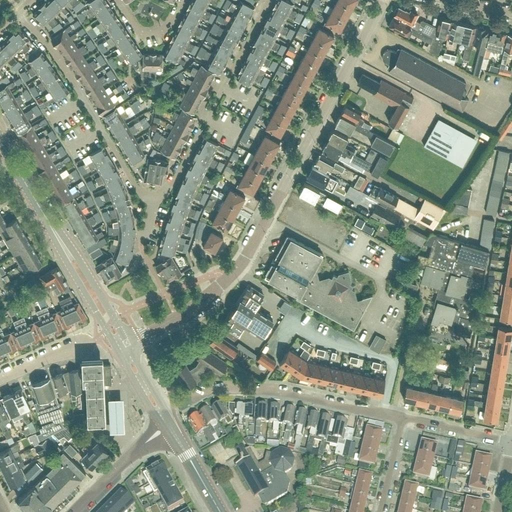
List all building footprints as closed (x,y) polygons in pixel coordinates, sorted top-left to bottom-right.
[(45,1),(56,13),(60,9),(65,14),(67,11),(63,6),(56,0),(47,0),(46,2),(45,1)] [(87,14),(106,1),(105,0),(90,0),(87,2),(90,7),(85,11),(87,14)] [(189,3),(188,5),(208,16),(210,13),(204,9),(206,5),(196,0),(191,0),(190,3),(189,3)] [(229,6),(249,16),(251,13),(253,8),(240,0),(237,5),(231,2),(229,6)] [(275,2),(274,4),(289,11),(294,15),(296,12),(290,9),(293,4),(292,4),(289,2),(285,0),(276,0),(276,2),(275,2)] [(337,0),(336,0),(331,10),(345,19),(348,13),(349,14),(351,9),(351,8),(337,0)] [(38,8),(39,8),(54,24),(57,21),(52,16),(56,13),(45,1),(38,8)] [(98,17),(111,9),(107,4),(108,3),(106,1),(87,14),(89,17),(95,13),(98,17)] [(273,7),(271,12),(284,19),(286,15),(292,19),(294,15),(289,11),(274,4),(272,7),(273,7)] [(187,8),(184,14),(198,21),(201,16),(206,19),(208,16),(188,5),(187,8)] [(231,17),(245,24),(248,18),(248,19),(249,16),(229,6),(228,9),(234,12),(231,17)] [(411,24),(411,26),(416,29),(419,23),(414,20),(417,14),(410,10),(408,12),(405,10),(398,7),(397,8),(396,8),(393,12),(395,13),(394,15),(411,24)] [(43,26),(47,22),(51,27),(54,24),(39,8),(32,14),(36,18),(35,18),(39,22),(43,26)] [(97,29),(116,16),(114,13),(111,9),(98,17),(101,22),(95,26),(97,29)] [(345,19),(331,10),(324,22),(339,30),(340,29),(341,29),(343,25),(342,24),(345,19)] [(267,18),(266,20),(286,31),(287,28),(281,25),(284,19),(271,12),(267,18)] [(181,19),(180,21),(200,32),(201,28),(196,25),(198,21),(184,14),(181,19)] [(108,32),(121,23),(117,18),(118,18),(116,16),(97,29),(99,32),(105,28),(108,32)] [(410,33),(430,44),(432,37),(420,31),(416,29),(411,26),(393,16),(388,26),(404,34),(408,37),(410,33)] [(227,25),(241,32),(245,24),(231,17),(229,21),(223,18),(221,21),(227,24),(227,25)] [(432,52),(441,56),(444,46),(440,45),(441,39),(440,39),(441,36),(446,37),(451,20),(439,17),(435,33),(433,33),(432,37),(430,44),(429,50),(433,51),(432,52)] [(264,23),(262,28),(276,35),(278,31),(284,34),(286,31),(266,20),(264,23)] [(179,24),(176,30),(190,37),(192,32),(198,35),(200,32),(180,21),(178,24),(179,24)] [(449,37),(459,40),(463,23),(453,21),(449,37)] [(420,31),(432,37),(433,33),(435,27),(425,22),(420,31)] [(107,43),(126,31),(125,28),(124,28),(121,23),(108,32),(111,37),(105,40),(107,43)] [(463,23),(459,40),(465,41),(461,58),(468,60),(472,43),(471,43),(475,26),(463,23)] [(56,46),(69,37),(69,36),(66,32),(72,28),(69,25),(64,28),(65,29),(51,38),(56,46)] [(217,29),(237,40),(238,37),(241,32),(227,25),(224,29),(219,26),(217,29)] [(477,59),(482,60),(485,49),(486,46),(484,46),(488,30),(484,30),(484,29),(483,28),(482,27),(480,26),(478,27),(477,27),(473,43),(480,45),(477,59)] [(313,37),(328,45),(330,40),(331,41),(333,37),(332,37),(333,35),(318,27),(313,37)] [(13,32),(11,34),(26,50),(29,48),(25,43),(29,39),(25,36),(26,35),(22,31),(22,32),(18,28),(13,32)] [(261,28),(257,36),(277,47),(279,44),(273,41),(276,35),(262,28),(261,28)] [(218,40),(232,48),(235,42),(235,43),(237,40),(217,29),(215,33),(221,36),(218,40)] [(173,35),(171,37),(191,48),(193,45),(187,41),(190,37),(176,30),(173,35)] [(490,30),(486,46),(485,49),(500,53),(505,33),(490,30)] [(118,47),(131,38),(127,33),(128,33),(126,31),(107,43),(109,47),(115,43),(118,47)] [(56,46),(62,53),(75,44),(71,39),(77,36),(74,33),(69,36),(69,37),(56,46)] [(9,36),(5,41),(15,52),(19,48),(24,53),(26,50),(11,34),(9,36)] [(499,67),(504,68),(508,51),(511,51),(511,34),(507,34),(503,50),(499,67)] [(257,36),(253,44),(267,52),(269,47),(275,50),(277,47),(257,36)] [(170,40),(168,45),(181,53),(184,48),(190,51),(191,48),(171,37),(170,40)] [(215,43),(213,48),(228,56),(232,48),(218,40),(213,37),(211,41),(215,43)] [(308,47),(322,55),(325,50),(326,51),(328,47),(327,46),(328,45),(313,37),(308,47)] [(115,55),(117,58),(136,45),(135,43),(134,43),(131,38),(118,47),(121,52),(115,55)] [(0,48),(14,63),(14,64),(17,61),(12,55),(15,52),(5,41),(0,45),(0,44),(0,48)] [(65,58),(66,61),(85,48),(83,44),(77,48),(75,44),(62,53),(65,58)] [(250,50),(249,52),(269,63),(270,60),(264,57),(267,52),(253,44),(253,45),(250,50)] [(120,61),(125,58),(128,62),(141,54),(137,48),(138,48),(136,45),(117,58),(120,61)] [(177,61),(183,64),(185,61),(179,58),(181,53),(168,45),(163,54),(177,61)] [(302,57),(317,65),(320,60),(320,61),(323,57),(322,56),(322,55),(308,47),(302,57)] [(382,57),(383,60),(385,62),(387,64),(388,64),(386,69),(388,70),(388,71),(462,111),(468,99),(463,97),(466,91),(462,89),(465,83),(400,48),(400,49),(397,47),(395,52),(390,50),(388,50),(385,50),(383,51),(382,54),(382,57)] [(0,61),(2,64),(6,61),(11,65),(14,63),(0,48),(0,61)] [(68,63),(72,68),(85,59),(81,54),(87,51),(85,48),(66,61),(68,63)] [(204,53),(209,56),(224,64),(226,61),(225,61),(228,56),(213,48),(211,52),(206,50),(204,53)] [(26,70),(28,72),(34,68),(47,60),(45,57),(41,52),(36,56),(32,58),(29,61),(32,66),(26,70)] [(247,55),(245,60),(259,68),(261,63),(267,66),(269,63),(249,52),(247,55)] [(142,69),(148,69),(148,76),(151,76),(152,53),(149,53),(149,54),(143,54),(142,69)] [(152,53),(151,76),(155,76),(156,69),(161,70),(161,54),(155,54),(155,53),(152,53)] [(204,53),(202,57),(208,60),(206,65),(219,72),(222,66),(223,67),(224,64),(209,56),(204,53)] [(453,63),(455,55),(442,53),(441,60),(453,63)] [(297,67),(312,75),(314,70),(315,70),(317,67),(316,66),(317,65),(302,57),(297,67)] [(75,73),(76,75),(95,63),(93,59),(87,63),(85,59),(72,68),(75,73)] [(36,72),(39,76),(52,68),(48,62),(49,62),(47,60),(34,68),(28,72),(31,76),(36,72)] [(241,66),(240,68),(260,79),(262,76),(256,73),(259,68),(245,60),(242,66),(241,66)] [(78,78),(82,83),(95,74),(92,69),(97,66),(95,63),(76,75),(78,78)] [(191,70),(210,81),(215,72),(201,65),(198,70),(192,67),(191,70)] [(292,77),(306,85),(309,80),(310,80),(312,76),(311,76),(312,75),(297,67),(292,77)] [(499,67),(498,72),(509,75),(510,69),(504,68),(499,67)] [(36,84),(39,87),(57,75),(56,72),(55,73),(52,68),(39,76),(42,81),(36,84)] [(239,71),(236,77),(250,84),(252,79),(258,82),(260,79),(240,68),(238,71),(239,71)] [(194,76),(191,80),(207,89),(207,88),(206,88),(210,81),(191,70),(189,73),(194,76)] [(372,94),(395,107),(387,121),(396,126),(412,97),(380,80),(378,82),(362,73),(357,83),(373,92),(372,94)] [(85,88),(86,90),(105,78),(103,74),(97,78),(95,74),(82,83),(85,88)] [(46,87),(49,91),(62,83),(59,77),(57,75),(39,87),(41,90),(46,87)] [(306,85),(292,77),(289,81),(286,87),(301,95),(302,93),(303,94),(305,90),(304,90),(306,85)] [(88,93),(91,98),(104,89),(101,84),(107,81),(105,78),(86,90),(88,93)] [(189,84),(187,88),(202,97),(207,89),(191,80),(187,78),(185,81),(189,84)] [(0,99),(11,93),(8,88),(14,85),(12,81),(7,85),(0,88),(0,99)] [(62,83),(49,91),(52,96),(47,99),(49,103),(55,99),(68,91),(62,83)] [(286,87),(281,97),(296,105),(296,103),(297,104),(299,100),(298,99),(301,95),(286,87)] [(180,91),(178,94),(198,104),(202,97),(187,88),(184,93),(180,91)] [(104,89),(91,98),(96,105),(109,97),(115,93),(113,90),(107,93),(104,89)] [(1,106),(2,109),(22,97),(20,94),(14,97),(11,93),(0,99),(0,104),(1,106)] [(178,94),(176,97),(182,100),(179,105),(193,113),(198,104),(178,94)] [(4,111),(7,116),(20,108),(18,104),(23,100),(22,97),(2,109),(4,111)] [(96,106),(101,114),(114,105),(120,101),(117,98),(112,101),(109,97),(96,105),(96,106)] [(281,97),(276,107),(290,115),(291,113),(292,114),(294,110),(293,110),(296,105),(281,97)] [(340,113),(355,121),(360,111),(346,103),(340,113)] [(10,122),(11,124),(31,113),(34,111),(38,108),(36,105),(31,107),(32,108),(23,113),(20,108),(7,116),(10,122)] [(107,124),(126,112),(124,109),(119,112),(116,107),(102,115),(106,121),(105,121),(107,124)] [(276,107),(270,116),(285,125),(286,123),(286,124),(289,120),(288,120),(290,115),(276,107)] [(256,108),(242,134),(248,137),(249,135),(248,134),(258,115),(259,115),(262,111),(256,108)] [(172,114),(192,125),(193,122),(196,117),(182,109),(179,114),(174,111),(172,114)] [(112,131),(125,123),(122,118),(128,115),(126,112),(107,124),(108,126),(109,126),(112,131)] [(31,113),(11,124),(13,127),(16,132),(30,124),(27,119),(33,116),(31,113)] [(173,125),(188,133),(187,132),(190,127),(190,128),(192,125),(172,114),(170,118),(176,121),(173,125)] [(368,130),(360,126),(339,114),(334,124),(349,133),(352,127),(373,138),(370,143),(388,153),(394,144),(393,143),(389,141),(368,130)] [(285,125),(270,116),(265,127),(280,135),(280,133),(281,134),(283,130),(285,125)] [(437,118),(424,145),(463,166),(476,140),(437,118)] [(363,121),(360,126),(368,130),(370,125),(363,121)] [(172,129),(169,133),(183,141),(188,133),(173,125),(168,122),(166,125),(172,129)] [(18,134),(22,142),(36,134),(33,129),(39,126),(37,123),(31,126),(18,134)] [(116,139),(136,127),(134,124),(128,128),(125,123),(112,131),(115,136),(116,139)] [(118,141),(121,146),(134,138),(132,134),(137,130),(136,127),(116,139),(118,141)] [(328,136),(326,140),(342,148),(354,154),(356,149),(344,143),(347,138),(331,129),(328,136)] [(161,135),(159,138),(179,149),(181,146),(180,146),(183,141),(169,133),(167,138),(161,135)] [(25,147),(27,150),(46,139),(44,135),(38,139),(36,134),(22,142),(25,147)] [(248,137),(242,134),(237,144),(242,148),(248,137)] [(264,134),(259,144),(274,152),(276,148),(277,148),(279,144),(278,144),(279,142),(264,134)] [(202,140),(200,145),(213,153),(216,148),(222,151),(224,147),(218,144),(204,137),(202,140)] [(124,152),(125,154),(145,143),(143,140),(137,143),(134,138),(121,146),(124,152)] [(157,141),(163,145),(161,149),(174,157),(177,151),(178,152),(179,149),(159,138),(157,141)] [(28,152),(32,158),(45,150),(42,145),(48,142),(46,139),(27,150),(28,152)] [(325,142),(321,149),(336,158),(337,157),(349,163),(350,161),(368,171),(372,163),(364,160),(358,156),(354,154),(342,148),(326,140),(324,142),(325,142)] [(130,162),(133,161),(144,154),(143,154),(141,149),(147,146),(145,143),(125,154),(127,157),(130,162)] [(259,144),(254,154),(269,162),(269,161),(270,162),(272,158),(271,157),(274,152),(259,144)] [(196,151),(195,153),(215,164),(217,161),(211,158),(213,153),(200,145),(197,151),(196,151)] [(86,162),(88,166),(108,155),(106,152),(103,147),(89,154),(92,159),(86,162)] [(364,160),(372,163),(377,152),(370,148),(364,160)] [(36,165),(55,154),(53,151),(48,154),(45,150),(32,158),(36,165)] [(485,212),(495,214),(508,152),(498,150),(485,212)] [(136,166),(146,160),(147,158),(146,157),(148,156),(146,153),(143,154),(144,154),(133,161),(136,166)] [(194,156),(191,162),(205,169),(207,164),(213,167),(215,164),(195,153),(193,156),(194,156)] [(331,167),(344,173),(346,168),(319,153),(313,163),(329,171),(331,167)] [(379,153),(370,171),(377,175),(386,157),(379,153)] [(36,165),(41,173),(54,165),(51,160),(57,157),(55,154),(36,165)] [(254,154),(248,164),(263,172),(263,171),(264,172),(266,168),(266,167),(269,162),(254,154)] [(96,166),(98,170),(112,163),(109,157),(108,155),(88,166),(90,169),(96,166)] [(147,158),(146,160),(147,161),(143,180),(160,183),(162,173),(166,174),(166,172),(166,173),(167,168),(168,161),(148,157),(148,156),(146,157),(147,158)] [(41,173),(45,181),(59,173),(56,168),(62,165),(60,161),(54,165),(41,173)] [(188,167),(186,170),(207,180),(208,177),(203,174),(205,169),(191,162),(188,167)] [(95,178),(97,182),(117,171),(115,169),(112,163),(98,170),(99,172),(101,175),(95,178)] [(248,164),(243,174),(258,182),(258,181),(259,182),(261,178),(260,177),(263,172),(248,164)] [(306,177),(322,186),(335,192),(338,186),(331,183),(333,178),(312,166),(306,177)] [(183,178),(183,179),(197,186),(199,181),(205,183),(207,180),(186,170),(185,172),(186,173),(183,178)] [(106,185),(107,187),(121,180),(118,174),(117,171),(97,182),(98,185),(104,182),(106,185)] [(48,186),(50,189),(69,177),(67,174),(61,177),(59,173),(45,181),(49,186),(48,186)] [(258,182),(243,174),(237,184),(252,192),(253,191),(254,192),(256,188),(255,187),(258,182)] [(359,175),(353,186),(357,188),(358,189),(358,188),(364,178),(359,175)] [(51,191),(55,196),(68,188),(65,184),(71,180),(69,177),(50,189),(51,191)] [(183,179),(179,187),(200,196),(201,193),(195,190),(197,186),(183,179)] [(102,194),(103,197),(125,190),(121,180),(107,187),(109,191),(102,194)] [(319,191),(303,182),(298,192),(313,201),(316,195),(324,199),(322,203),(338,211),(342,203),(319,191)] [(433,228),(445,209),(425,198),(419,209),(398,198),(384,189),(374,184),(369,194),(379,199),(433,228)] [(467,205),(471,188),(461,186),(451,202),(467,205)] [(179,187),(175,196),(192,202),(194,198),(199,200),(200,196),(179,187)] [(68,188),(55,196),(59,204),(73,197),(79,193),(77,190),(71,193),(68,188)] [(230,188),(224,199),(238,207),(241,202),(242,202),(244,198),(244,197),(244,196),(230,188)] [(357,188),(352,196),(374,208),(377,202),(378,199),(369,194),(358,188),(358,189),(357,188)] [(111,198),(113,204),(129,200),(126,191),(125,191),(125,190),(103,197),(105,201),(111,198)] [(173,202),(172,204),(193,213),(195,209),(190,208),(192,202),(175,196),(176,196),(174,202),(173,202)] [(63,212),(65,214),(84,203),(82,199),(77,203),(74,198),(60,206),(64,212),(63,212)] [(224,199),(218,210),(232,218),(233,217),(234,218),(236,213),(235,213),(238,207),(224,199)] [(115,208),(108,210),(109,213),(131,208),(130,206),(131,205),(129,200),(113,204),(115,208)] [(374,208),(370,214),(394,227),(395,226),(404,231),(408,225),(406,225),(408,221),(410,222),(412,217),(387,203),(385,206),(377,202),(374,208)] [(467,205),(451,202),(445,209),(465,214),(467,205)] [(67,217),(70,222),(83,214),(80,209),(86,206),(84,203),(65,214),(66,217),(67,217)] [(172,208),(170,214),(184,219),(186,214),(192,216),(193,213),(172,204),(171,207),(172,208)] [(131,208),(109,213),(110,217),(117,215),(118,221),(133,219),(133,218),(131,208)] [(232,218),(218,210),(211,222),(226,230),(227,229),(228,229),(230,224),(229,224),(232,218)] [(73,227),(74,230),(93,218),(92,215),(86,219),(83,214),(70,222),(73,227)] [(167,219),(166,222),(188,230),(189,226),(182,224),(184,219),(170,214),(167,220),(167,219)] [(0,227),(0,232),(3,237),(21,227),(15,218),(7,223),(7,224),(0,227)] [(76,232),(79,237),(92,229),(90,225),(95,222),(93,218),(74,230),(75,232),(76,232)] [(427,236),(423,243),(431,245),(427,256),(417,253),(414,264),(424,267),(420,280),(439,286),(433,306),(435,306),(430,321),(437,323),(439,319),(450,322),(456,324),(454,331),(469,336),(473,320),(472,319),(480,295),(470,292),(468,298),(461,296),(464,284),(469,286),(471,277),(469,276),(473,263),(483,266),(488,250),(493,220),(483,218),(479,247),(466,243),(459,241),(448,238),(430,232),(427,236)] [(112,226),(112,230),(135,229),(134,226),(133,219),(118,221),(119,226),(112,226)] [(194,236),(200,237),(202,228),(204,222),(199,220),(197,226),(194,236)] [(165,229),(164,232),(179,236),(180,233),(180,231),(186,233),(188,230),(166,222),(165,225),(165,229)] [(411,227),(409,226),(403,236),(421,246),(423,243),(427,236),(411,227)] [(3,237),(8,246),(26,236),(21,227),(3,237)] [(92,229),(79,237),(84,245),(103,234),(101,231),(95,234),(92,229)] [(119,234),(118,239),(134,241),(134,232),(135,232),(135,229),(112,230),(112,234),(119,234)] [(203,245),(214,251),(222,236),(211,230),(203,245)] [(468,231),(461,230),(461,231),(459,241),(466,243),(468,231)] [(161,237),(160,241),(182,247),(183,243),(177,241),(179,236),(164,232),(162,238),(161,237)] [(360,317),(361,315),(372,295),(357,299),(355,289),(351,288),(353,284),(350,283),(352,279),(349,269),(339,272),(337,275),(334,274),(332,277),(329,275),(319,278),(316,267),(324,252),(288,233),(275,256),(280,258),(277,264),(272,262),(265,275),(298,293),(296,297),(354,329),(360,317)] [(8,246),(13,255),(31,245),(26,236),(8,246)] [(111,242),(110,246),(132,252),(132,249),(134,241),(118,239),(118,243),(117,244),(111,242)] [(182,247),(160,241),(160,243),(159,250),(174,254),(175,249),(181,250),(182,247)] [(13,255),(18,264),(36,253),(31,245),(13,255)] [(110,246),(109,249),(115,251),(113,256),(127,262),(130,254),(131,254),(132,252),(110,246)] [(36,253),(18,264),(24,273),(41,263),(36,253)] [(103,278),(103,279),(107,280),(108,279),(114,276),(121,272),(111,255),(95,265),(99,272),(100,272),(103,278)] [(163,279),(168,280),(168,279),(174,276),(181,272),(171,255),(155,265),(159,273),(160,272),(163,278),(163,279)] [(48,291),(53,288),(57,285),(60,289),(63,287),(67,285),(57,267),(39,277),(46,288),(48,291)] [(2,277),(6,283),(10,281),(6,274),(2,277)] [(511,284),(505,283),(503,295),(511,296),(511,284)] [(57,285),(53,288),(56,293),(61,291),(60,289),(57,285)] [(233,310),(229,316),(226,321),(225,320),(223,325),(221,327),(223,328),(222,331),(233,338),(243,324),(261,336),(272,320),(253,308),(262,294),(251,286),(249,289),(247,287),(242,294),(243,295),(240,299),(236,305),(233,303),(230,308),(233,310)] [(511,296),(503,295),(501,306),(511,307),(511,296)] [(69,296),(64,298),(74,321),(86,316),(78,302),(72,304),(69,296)] [(74,321),(64,298),(59,301),(62,309),(57,311),(63,326),(74,321)] [(46,306),(41,308),(51,332),(62,327),(56,312),(50,314),(46,306)] [(511,307),(501,306),(499,318),(511,319),(511,307)] [(51,332),(41,308),(36,311),(39,319),(34,321),(40,336),(51,332)] [(23,317),(18,319),(28,342),(39,337),(32,322),(26,325),(23,317)] [(28,342),(18,319),(13,321),(16,329),(11,331),(17,347),(28,342)] [(0,327),(0,326),(0,340),(5,352),(16,347),(9,332),(3,335),(0,327)] [(498,326),(496,338),(509,340),(511,328),(498,326)] [(208,342),(229,358),(237,347),(216,333),(208,342)] [(379,353),(385,341),(374,335),(368,347),(379,353)] [(496,338),(494,349),(507,351),(509,340),(496,338)] [(196,358),(199,360),(195,365),(188,369),(185,364),(174,371),(185,388),(196,382),(195,381),(206,375),(211,367),(220,374),(227,363),(203,347),(196,358)] [(299,355),(289,348),(279,363),(289,370),(299,355)] [(494,349),(492,361),(506,363),(507,351),(494,349)] [(256,359),(270,369),(275,362),(261,352),(256,359)] [(307,361),(299,355),(289,370),(300,377),(307,361)] [(316,362),(307,361),(300,377),(312,380),(316,362)] [(492,361),(490,372),(504,374),(506,363),(492,361)] [(327,365),(316,362),(312,380),(323,382),(327,365)] [(87,366),(81,367),(82,381),(85,381),(86,413),(87,421),(88,421),(105,421),(103,383),(111,383),(110,364),(102,364),(102,365),(87,366)] [(338,368),(327,365),(323,382),(334,385),(338,368)] [(350,370),(338,368),(334,385),(346,388),(350,370)] [(456,375),(466,378),(467,370),(458,368),(456,375)] [(79,369),(67,371),(69,389),(70,392),(71,400),(76,399),(75,392),(82,391),(79,369)] [(361,373),(350,370),(346,388),(357,390),(361,373)] [(69,389),(67,371),(52,376),(57,393),(59,399),(61,398),(62,400),(65,399),(63,391),(69,389)] [(490,372),(488,383),(502,385),(504,374),(490,372)] [(373,376),(361,373),(357,390),(368,393),(373,376)] [(384,379),(373,376),(368,393),(380,396),(384,379)] [(39,417),(41,423),(42,426),(38,428),(40,432),(36,434),(39,439),(62,426),(58,421),(63,421),(63,420),(63,417),(61,406),(60,402),(58,402),(55,395),(49,377),(31,383),(37,401),(33,402),(37,413),(39,417)] [(403,399),(414,402),(418,388),(417,388),(419,383),(413,381),(412,387),(406,385),(403,399)] [(488,383),(486,395),(500,397),(502,385),(488,383)] [(414,402),(426,404),(429,391),(418,388),(414,402)] [(37,425),(41,423),(39,417),(30,421),(28,418),(24,408),(29,406),(21,389),(12,393),(24,419),(28,426),(31,434),(38,430),(37,425)] [(426,404),(437,407),(440,393),(429,391),(426,404)] [(23,428),(28,426),(24,419),(12,393),(2,397),(11,415),(16,412),(20,421),(23,428)] [(437,407),(448,409),(451,396),(440,393),(437,407)] [(486,395),(485,406),(498,408),(500,397),(486,395)] [(451,396),(448,409),(459,412),(462,399),(451,396)] [(127,431),(125,397),(111,397),(112,431),(127,431)] [(0,425),(2,430),(6,438),(11,436),(7,427),(4,421),(9,419),(0,400),(0,425)] [(238,428),(243,429),(243,420),(244,406),(241,406),(241,405),(236,404),(236,406),(234,406),(228,405),(228,411),(231,417),(233,417),(233,420),(238,420),(238,428)] [(213,413),(218,421),(219,424),(224,421),(227,426),(231,424),(228,418),(220,405),(217,407),(215,406),(213,408),(212,409),(211,410),(213,413)] [(243,420),(243,429),(244,433),(248,433),(248,427),(253,427),(253,421),(254,407),(252,407),(251,405),(249,405),(247,407),(244,406),(243,420)] [(498,408),(485,406),(483,418),(496,420),(498,408)] [(256,422),(255,437),(260,438),(260,423),(266,423),(267,408),(256,407),(256,422)] [(272,433),(277,433),(278,424),(279,409),(269,408),(267,423),(273,423),(272,433)] [(198,416),(207,430),(208,432),(212,437),(215,435),(210,426),(218,421),(213,413),(210,414),(208,410),(198,415),(199,415),(198,416)] [(282,442),(288,443),(291,427),(295,412),(285,410),(285,411),(282,411),(281,414),(284,415),(281,425),(286,426),(282,442)] [(87,421),(86,413),(74,415),(74,419),(84,428),(91,436),(97,431),(89,423),(88,421),(87,421)] [(293,453),(298,454),(298,451),(303,430),(307,415),(297,413),(293,428),(297,429),(295,437),(296,437),(293,453)] [(196,436),(207,430),(198,416),(198,415),(193,418),(192,418),(189,419),(189,421),(188,421),(196,436)] [(310,432),(305,455),(310,457),(312,447),(315,433),(319,418),(309,416),(305,430),(310,432)] [(322,457),(330,422),(331,421),(320,418),(317,433),(322,434),(317,456),(322,457)] [(334,456),(341,458),(345,442),(343,442),(347,424),(341,423),(340,421),(337,421),(336,422),(335,422),(331,439),(338,441),(334,456)] [(366,430),(363,441),(379,445),(382,434),(372,432),(373,427),(367,426),(366,430)] [(215,443),(212,437),(208,432),(204,435),(210,446),(215,443)] [(34,445),(38,452),(42,450),(44,453),(51,449),(45,439),(34,445)] [(87,440),(84,443),(99,459),(107,451),(96,440),(91,445),(87,440)] [(363,441),(361,452),(376,456),(379,445),(363,441)] [(350,443),(345,442),(341,458),(347,459),(348,455),(349,450),(350,444),(350,443)] [(0,450),(0,462),(14,455),(14,456),(18,454),(17,450),(19,448),(17,443),(0,450)] [(99,459),(84,443),(81,447),(85,451),(81,455),(92,466),(99,459)] [(421,443),(418,454),(433,458),(436,447),(421,443)] [(64,449),(71,456),(77,451),(69,444),(64,449)] [(265,454),(263,462),(258,465),(249,449),(244,452),(242,447),(235,451),(242,463),(235,466),(254,498),(260,495),(267,506),(287,496),(289,485),(283,475),(291,470),(293,461),(288,453),(280,451),(271,456),(265,454)] [(20,502),(17,504),(22,509),(25,506),(30,511),(46,511),(51,507),(73,485),(85,473),(62,450),(58,455),(60,457),(34,484),(31,487),(31,486),(18,500),(20,502)] [(376,456),(361,452),(358,464),(374,468),(376,456)] [(418,454),(415,465),(431,469),(433,458),(418,454)] [(0,462),(0,464),(5,474),(20,467),(19,467),(14,456),(14,455),(0,462)] [(475,456),(472,468),(488,471),(491,459),(475,456)] [(20,467),(5,474),(10,485),(25,478),(29,481),(41,468),(36,462),(24,475),(20,466),(19,467),(20,467)] [(161,465),(142,475),(148,485),(166,475),(161,465)] [(431,469),(415,465),(412,477),(428,481),(431,469)] [(472,468),(470,479),(486,482),(488,471),(472,468)] [(356,486),(368,489),(371,477),(358,474),(356,486)] [(166,475),(148,485),(153,495),(157,493),(156,493),(171,484),(166,475)] [(486,482),(470,479),(468,490),(483,494),(486,482)] [(171,484),(156,493),(157,493),(162,502),(177,494),(171,484)] [(404,485),(401,497),(417,501),(418,496),(415,495),(417,488),(404,485)] [(350,497),(366,500),(368,489),(356,486),(354,492),(351,491),(350,497)] [(121,493),(113,501),(123,511),(128,511),(134,506),(121,493)] [(177,494),(162,502),(167,511),(182,504),(177,494)] [(350,508),(363,511),(366,500),(350,497),(349,502),(352,502),(350,508)] [(401,497),(399,508),(411,511),(413,505),(416,506),(417,501),(401,497)] [(466,500),(463,511),(479,511),(481,504),(466,500)] [(123,511),(113,501),(105,509),(108,511),(123,511)]
